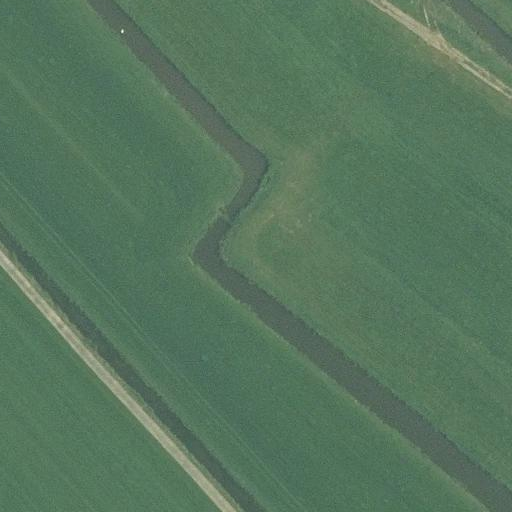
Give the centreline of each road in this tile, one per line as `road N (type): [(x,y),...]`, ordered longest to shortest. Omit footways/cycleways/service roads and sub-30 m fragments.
road 1 (track): [(227,511),(0,260)]
road 2 (track): [(511,97),(372,0)]
